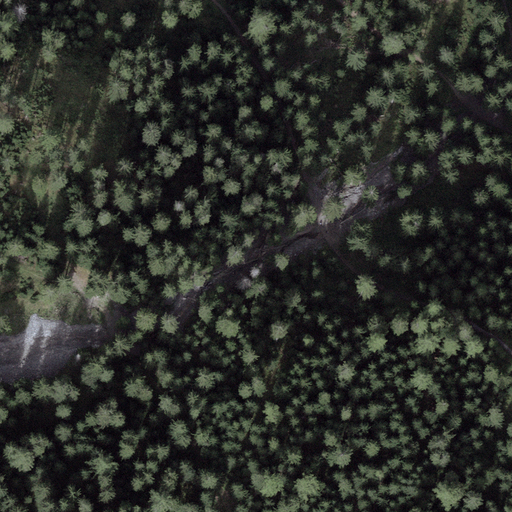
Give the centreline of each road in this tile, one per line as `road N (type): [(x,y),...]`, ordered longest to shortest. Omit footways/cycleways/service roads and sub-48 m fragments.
road 1 (track): [(213,0),(282,108),(319,218),(352,269),(385,291),(456,313),(511,350)]
road 2 (track): [(511,132),(339,0)]
